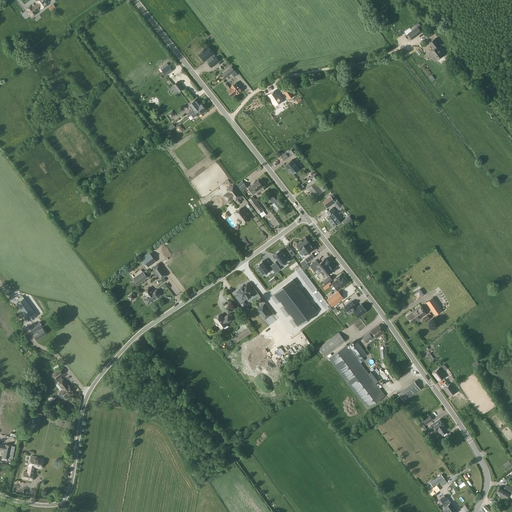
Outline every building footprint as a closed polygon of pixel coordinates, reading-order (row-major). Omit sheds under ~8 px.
[(31,5),(26,9),(28,11),(27,12),(29,14),(30,14),(32,16),(37,12),(36,11),(40,8),(41,9),(48,3),(45,0),(37,0),(35,1),(36,2),(32,5),(31,5)] [(412,39),(422,32),(418,27),(408,34),(412,39)] [(438,46),(440,44),(435,38),(430,43),(434,48),(431,51),(437,60),(444,55),(438,46)] [(214,53),(207,45),(206,46),(205,46),(203,48),(203,49),(198,53),(204,61),(206,59),(208,62),(207,62),(211,67),(219,60),(215,56),(213,57),(213,56),(214,55),(213,53),(214,53)] [(226,73),(228,76),(235,71),(231,66),(222,74),(223,76),(226,73)] [(183,88),(178,81),(173,85),(179,92),(183,88)] [(236,93),(237,94),(242,90),(237,82),(231,86),(232,87),(228,90),(232,96),(236,93)] [(283,91),(289,99),(294,95),(288,87),(283,91)] [(276,90),(268,95),(275,106),(283,100),(276,90)] [(204,107),(201,103),(199,104),(195,99),(189,105),(192,110),(189,113),(190,115),(190,114),(194,112),(195,113),(204,107)] [(194,112),(190,114),(191,115),(191,114),(194,117),(197,115),(198,116),(206,110),(204,107),(195,113),(194,112)] [(281,155),(280,155),(284,160),(289,157),(285,151),(283,153),(281,155)] [(285,165),(288,169),(289,168),(293,173),(299,169),(292,160),(285,165)] [(296,176),(302,186),(308,183),(301,173),(296,176)] [(314,182),(321,191),(325,188),(319,179),(314,182)] [(247,187),(245,183),(242,180),(237,185),(239,188),(239,187),(242,190),(247,187)] [(255,189),(256,191),(260,188),(260,189),(263,187),(263,186),(258,180),(252,185),(248,188),(251,192),(255,189)] [(241,196),(233,185),(228,189),(229,192),(224,196),(228,200),(233,197),(236,200),(241,196)] [(312,186),(306,190),(308,192),(306,194),(311,200),(313,197),(314,198),(317,196),(316,195),(319,193),(314,188),(312,186)] [(259,214),(263,211),(264,210),(253,196),(248,200),(259,214)] [(327,207),(335,202),(335,201),(332,198),(331,199),(324,203),(327,207)] [(281,207),(277,201),(272,204),(277,210),(281,207)] [(333,207),(326,212),(329,215),(327,217),(331,223),(330,223),(333,227),(340,221),(334,212),(336,211),(333,207)] [(235,213),(239,218),(238,219),(237,220),(237,221),(238,222),(239,223),(240,223),(241,223),(242,222),(243,223),(250,218),(242,208),(235,213)] [(350,216),(342,221),(346,226),(353,220),(350,216)] [(306,237),(297,244),(301,249),(309,243),(310,243),(306,237)] [(301,249),(300,250),(304,255),(314,248),(309,243),(301,249)] [(280,250),(274,255),(281,265),(287,260),(280,250)] [(148,267),(156,261),(149,251),(141,257),(141,258),(148,267)] [(305,259),(307,262),(315,257),(312,253),(305,259)] [(316,259),(309,265),(314,271),(317,269),(319,272),(329,264),(328,264),(329,263),(326,259),(326,260),(325,258),(319,263),(316,259)] [(263,261),(256,266),(263,275),(270,270),(263,261)] [(275,262),(273,264),(278,271),(281,269),(275,262)] [(153,268),(161,279),(166,275),(158,264),(153,268)] [(278,271),(273,264),(270,266),(276,273),(278,271)] [(329,264),(319,272),(320,271),(324,277),(333,270),(329,264)] [(143,272),(134,279),(138,284),(147,277),(143,272)] [(340,275),(336,278),(337,279),(332,283),(338,291),(347,284),(340,275)] [(325,285),(332,279),(330,276),(323,281),(325,285)] [(281,288),(274,294),(280,302),(281,301),(284,305),(283,305),(290,315),(291,314),(294,318),(293,318),(298,325),(317,311),(310,304),(307,300),(308,300),(301,290),(300,291),(297,287),(298,287),(293,280),(286,285),(284,287),(284,286),(283,287),(284,288),(282,289),(281,288)] [(241,288),(237,291),(239,293),(236,296),(241,303),(248,298),(249,298),(252,296),(249,293),(253,290),(248,283),(244,286),(243,285),(241,288)] [(8,286),(2,289),(7,295),(12,292),(8,286)] [(144,292),(148,296),(144,299),(148,304),(161,295),(157,289),(153,292),(150,288),(144,292)] [(338,291),(327,300),(332,307),(344,298),(338,291)] [(15,302),(22,298),(18,293),(12,297),(15,302)] [(442,310),(433,297),(426,302),(435,315),(442,310)] [(36,315),(24,298),(16,303),(28,321),(36,315)] [(361,304),(357,308),(355,306),(355,305),(352,301),(344,307),(348,311),(352,308),(353,310),(354,310),(358,315),(365,309),(361,304)] [(271,314),(263,305),(258,309),(265,318),(271,314)] [(414,310),(414,311),(407,316),(412,323),(419,318),(420,318),(426,314),(421,306),(414,310)] [(227,324),(232,320),(228,314),(223,318),(221,315),(215,319),(221,328),(227,324)] [(46,333),(42,328),(38,331),(37,329),(38,328),(35,325),(30,329),(32,333),(34,332),(35,333),(33,334),(37,340),(46,333)] [(370,333),(369,332),(363,337),(367,343),(374,338),(374,339),(376,337),(377,338),(384,332),(379,325),(371,331),(372,331),(370,333)] [(234,338),(238,343),(252,333),(249,328),(234,338)] [(278,350),(286,361),(310,344),(302,333),(278,350)] [(325,356),(345,341),(340,334),(320,349),(325,356)] [(361,400),(367,409),(379,400),(385,396),(367,371),(361,363),(365,360),(363,357),(367,354),(358,341),(349,347),(347,344),(328,359),(329,358),(361,400)] [(64,374),(59,368),(51,374),(56,380),(64,374)] [(438,381),(445,376),(439,368),(433,373),(438,381)] [(63,390),(61,391),(59,393),(59,394),(61,398),(63,398),(65,397),(73,391),(68,385),(67,385),(66,384),(67,384),(64,380),(58,384),(63,390)] [(398,400),(416,388),(412,383),(394,395),(398,400)] [(457,391),(450,383),(444,388),(450,396),(457,391)] [(426,424),(432,419),(429,415),(423,420),(426,424)] [(438,430),(444,426),(440,419),(432,425),(437,431),(438,430)] [(444,426),(438,430),(440,432),(438,433),(440,436),(447,431),(444,426)] [(11,448),(5,447),(2,462),(8,463),(11,448)] [(31,456),(29,465),(28,473),(24,472),(23,478),(32,480),(33,474),(32,474),(34,466),(41,468),(43,460),(36,458),(36,457),(31,456)] [(447,482),(444,478),(441,474),(430,483),(433,486),(439,482),(442,486),(447,482)] [(432,496),(440,489),(437,485),(428,491),(432,496)] [(504,490),(499,487),(497,492),(507,497),(509,493),(510,494),(510,495),(511,497),(511,491),(505,488),(504,490)] [(447,501),(443,504),(445,507),(445,506),(447,509),(444,511),(455,511),(457,511),(451,502),(449,504),(447,501)]
